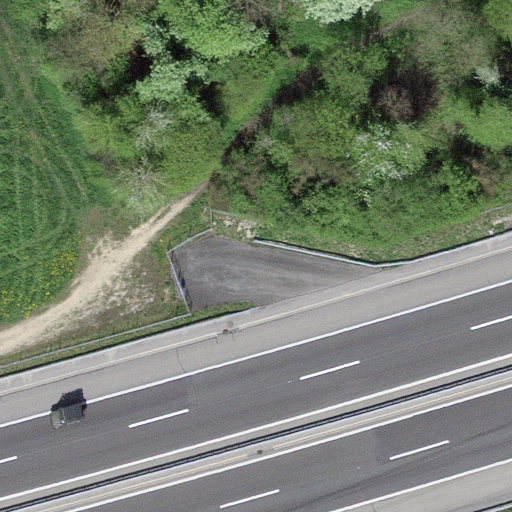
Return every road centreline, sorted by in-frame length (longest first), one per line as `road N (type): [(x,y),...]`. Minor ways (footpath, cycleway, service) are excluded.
road 1 (track): [(454,0),(272,114),(72,315),(0,355)]
road 2 (motorway): [(511,317),(0,462)]
road 3 (motorway): [(198,511),(511,420)]
